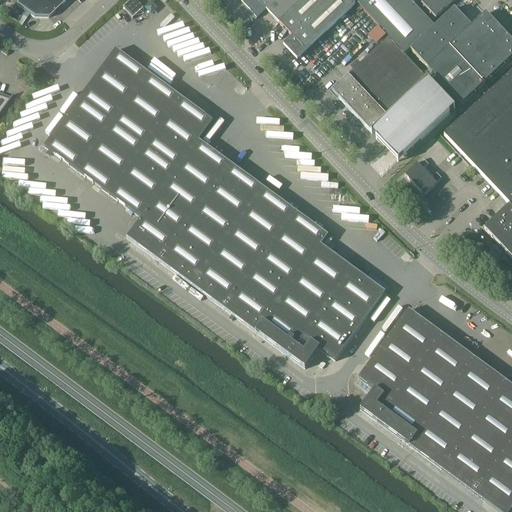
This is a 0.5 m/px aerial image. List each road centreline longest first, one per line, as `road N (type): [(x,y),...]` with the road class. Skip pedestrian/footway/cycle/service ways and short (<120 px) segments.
road 1 (unclassified): [(511,317),(437,258),(187,0)]
road 2 (secondary): [(0,369),(182,511)]
road 3 (unclassified): [(108,0),(37,63),(0,36)]
